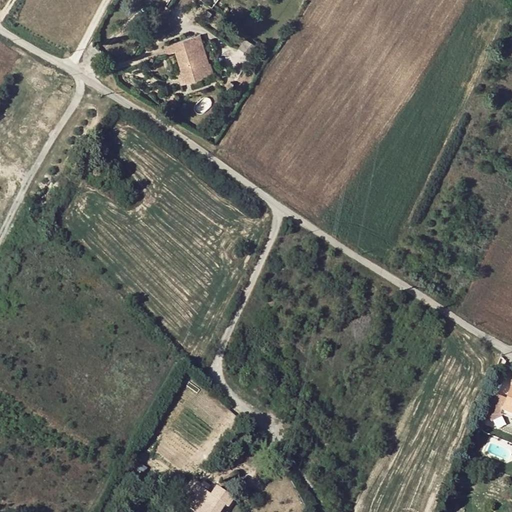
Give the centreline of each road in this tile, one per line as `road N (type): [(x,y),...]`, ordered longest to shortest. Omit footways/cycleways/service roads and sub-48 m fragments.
road 1 (unclassified): [(511,350),(0,30)]
road 2 (track): [(328,511),(217,370),(282,209)]
road 3 (track): [(89,79),(0,243)]
